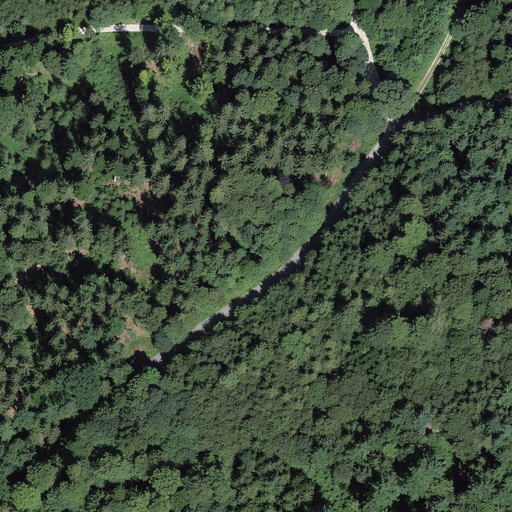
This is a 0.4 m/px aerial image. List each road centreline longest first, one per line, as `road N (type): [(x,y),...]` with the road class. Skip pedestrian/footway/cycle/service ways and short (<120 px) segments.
road 1 (unclassified): [(0,509),(155,362),(281,271),(394,132),(511,101)]
road 2 (track): [(0,48),(120,27),(359,32)]
road 3 (track): [(463,0),(401,127)]
road 4 (track): [(394,132),(347,0)]
